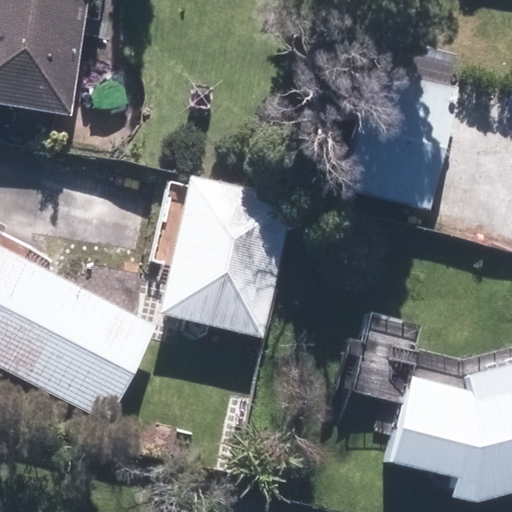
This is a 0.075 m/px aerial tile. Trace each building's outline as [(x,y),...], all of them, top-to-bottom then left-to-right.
[(77,0),(0,0),(0,77),(70,84),(77,0)] [(446,74),(367,58),(343,171),(422,187),(446,74)] [(157,151),(47,144),(42,219),(152,226),(157,151)] [(150,307),(0,228),(0,354),(98,406),(150,307)] [(511,355),(465,363),(463,379),(407,359),(389,450),(454,462),(451,493),(511,483),(511,355)]
